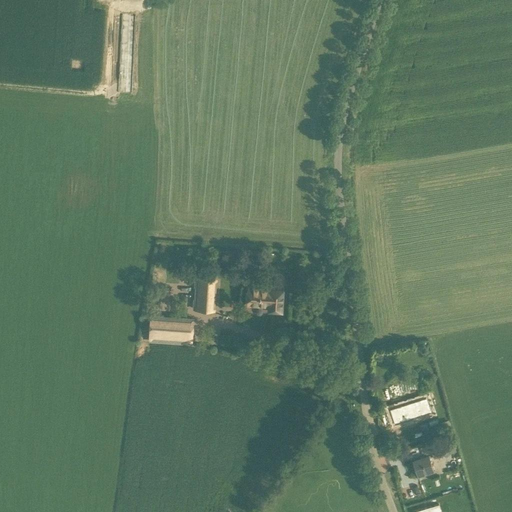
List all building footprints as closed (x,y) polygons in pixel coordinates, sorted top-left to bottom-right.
[(193,308),(212,309),(214,277),(196,275),(195,285),(196,286),(195,298),(194,298),(194,302),(192,302),(192,306),(194,306),(193,308)] [(269,286),(249,285),(247,305),(269,306),(268,309),(281,310),(283,289),(269,288),(269,286)] [(149,342),(192,344),(194,317),(151,314),(149,342)] [(426,396),(408,402),(413,418),(417,417),(419,416),(431,412),(426,396)] [(395,424),(413,418),(408,402),(389,408),(395,424)] [(433,458),(456,451),(451,435),(429,442),(433,458)] [(414,470),(411,471),(416,483),(418,482),(422,492),(434,488),(432,482),(429,483),(428,479),(450,472),(446,460),(425,466),(423,459),(412,462),(414,470)]
